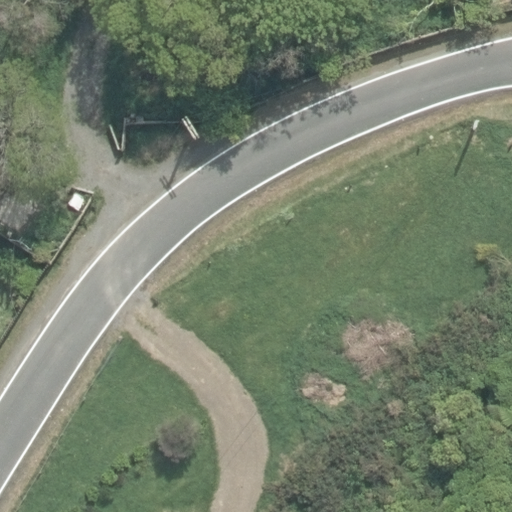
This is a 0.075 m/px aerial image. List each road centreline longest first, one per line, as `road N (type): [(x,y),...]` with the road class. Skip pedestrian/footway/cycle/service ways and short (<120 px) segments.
road 1 (residential): [(511,64),(356,109),(206,188),(83,315),(0,449)]
road 2 (track): [(150,239),(249,360),(264,494),(252,511)]
